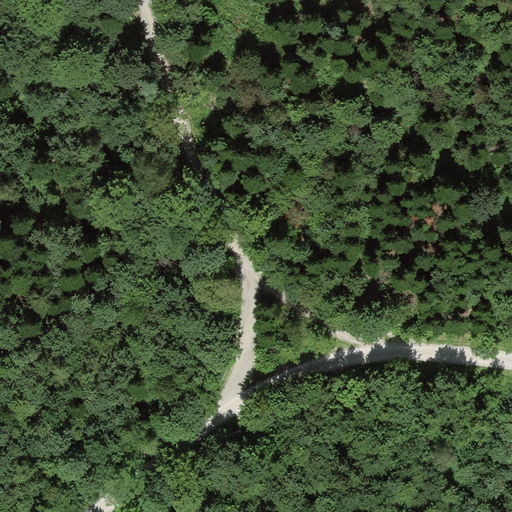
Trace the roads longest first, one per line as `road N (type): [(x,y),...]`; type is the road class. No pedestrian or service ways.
road 1 (track): [(90,511),(228,405),(300,369),(374,349),(511,360)]
road 2 (track): [(228,405),(246,329),(244,268),(196,173),(137,0)]
road 3 (track): [(244,268),(304,313),(374,349)]
